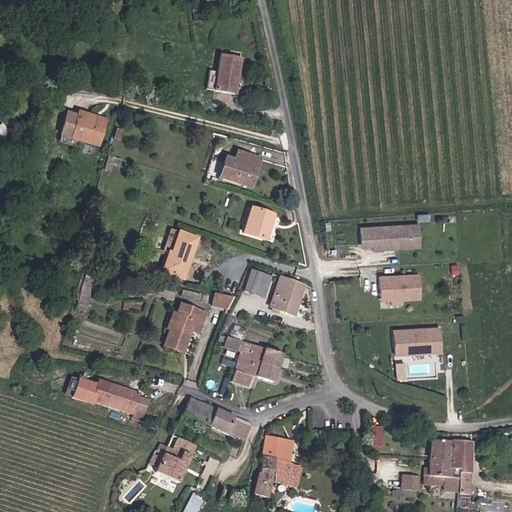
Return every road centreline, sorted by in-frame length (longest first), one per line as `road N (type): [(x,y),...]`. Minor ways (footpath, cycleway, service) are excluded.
road 1 (unclassified): [(340,388),(330,373),(262,0)]
road 2 (residential): [(340,388),(262,413),(179,389)]
road 3 (unclassified): [(511,420),(430,426),(360,400)]
road 4 (track): [(183,390),(158,437),(113,475),(103,511)]
